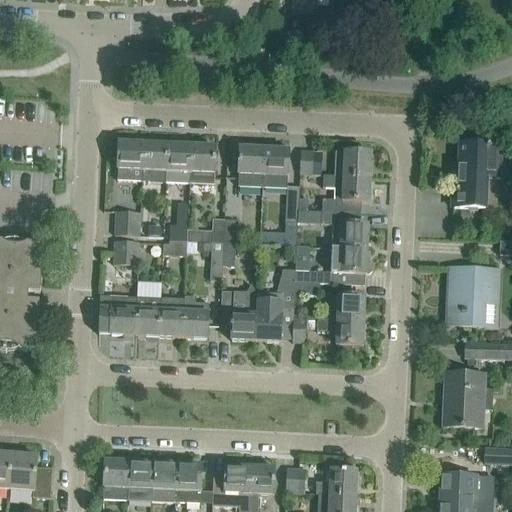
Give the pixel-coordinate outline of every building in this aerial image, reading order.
[(329,0),(294,0),(293,16),(328,18),(329,0)] [(144,183),(145,146),(119,144),(117,182),(144,183)] [(168,184),(169,147),(145,146),(144,183),(168,184)] [(264,190),(266,151),(253,150),(253,147),(240,146),(240,150),(239,150),(238,189),(264,190)] [(453,194),(452,209),(484,211),(486,178),(498,179),(499,165),(500,148),(460,146),(458,192),(456,192),(456,194),(453,194)] [(191,186),(193,148),(169,147),(168,184),(191,186)] [(215,149),(193,148),(191,186),(213,187),(215,149)] [(288,152),(288,148),(275,148),(275,151),(266,151),(264,190),(287,191),(288,170),(289,170),(289,167),(288,167),(288,152)] [(314,179),(315,154),(303,154),(301,178),(314,179)] [(334,178),(343,178),(343,180),(370,182),(371,156),(344,154),(335,154),(334,178)] [(369,204),(370,182),(343,180),(343,178),(334,178),(323,177),(322,190),(335,190),(334,202),(322,201),(321,215),(357,217),(357,204),(369,204)] [(141,228),(141,216),(118,215),(117,227),(141,228)] [(356,227),(357,217),(321,215),(321,227),(333,227),(332,252),(366,254),(368,227),(356,227)] [(225,247),(226,222),(214,222),(214,234),(189,233),(188,245),(225,247)] [(238,223),(226,222),(225,247),(236,247),(238,223)] [(262,235),(261,248),(298,250),(300,226),(285,225),(285,236),(262,235)] [(140,239),(141,228),(117,227),(116,238),(140,239)] [(170,229),(170,244),(179,244),(180,230),(170,229)] [(0,345),(18,347),(17,352),(35,353),(39,311),(40,288),(44,247),(26,246),(25,251),(2,249),(2,244),(0,243),(0,345)] [(116,244),(116,256),(139,257),(140,245),(116,244)] [(187,259),(188,255),(188,245),(179,244),(170,244),(170,246),(165,246),(164,257),(187,259)] [(511,244),(501,244),(500,257),(511,257),(511,244)] [(224,270),(225,247),(188,245),(188,255),(199,256),(199,253),(212,254),(211,283),(223,284),(224,270)] [(235,271),(236,247),(225,247),(224,270),(235,271)] [(366,263),(366,254),(332,252),(331,275),(321,274),(321,275),(297,273),(297,285),(321,286),(334,286),(335,275),(365,276),(366,276),(369,276),(372,273),(372,266),(369,263),(366,263)] [(138,269),(139,257),(116,256),(115,267),(138,269)] [(500,273),(450,271),(448,315),(461,315),(460,327),(498,329),(500,273)] [(296,297),(297,285),(297,273),(282,273),(276,295),(258,295),(256,344),(280,345),(280,339),(292,339),(294,320),(296,297)] [(320,298),(321,286),(297,285),(296,297),(320,298)] [(256,344),(258,295),(256,295),(251,287),(246,294),(221,293),(220,313),(232,314),(231,328),(230,327),(230,330),(231,331),(231,343),(256,344)] [(99,318),(98,336),(110,337),(136,338),(138,300),(137,300),(112,299),(100,298),(99,318)] [(363,325),(364,299),(330,298),(329,322),(363,325)] [(195,299),(186,299),(184,299),(184,302),(186,302),(185,340),(207,341),(208,306),(195,305),(195,299)] [(160,339),(162,301),(138,300),(136,338),(160,339)] [(186,302),(184,302),(162,301),(160,339),(185,340),(186,302)] [(304,345),(305,321),(294,320),(292,339),(292,345),(304,345)] [(362,348),(363,325),(329,322),(317,322),(316,333),(336,334),(336,347),(337,347),(337,357),(351,357),(351,348),(362,348)] [(511,348),(467,347),(467,361),(511,362),(511,375),(511,374),(511,348)] [(486,378),(445,376),(444,390),(447,391),(446,410),(443,410),(442,429),(484,431),(485,410),(481,410),(482,391),(485,391),(486,378)] [(511,453),(486,452),(485,467),(511,467),(511,453)] [(0,490),(9,491),(12,456),(0,455),(0,490)] [(12,456),(9,491),(33,493),(32,500),(51,502),(52,472),(36,471),(37,459),(12,456)] [(129,503),(131,464),(105,463),(103,501),(129,503)] [(152,504),(154,465),(131,464),(129,503),(152,504)] [(176,505),(178,466),(154,465),(152,504),(176,505)] [(178,466),(176,505),(186,505),(200,506),(201,467),(178,466)] [(249,511),(251,469),(225,468),(224,481),(212,481),(211,509),(238,510),(238,511),(249,511)] [(274,470),(251,469),(249,511),(258,511),(260,497),(273,497),(274,470)] [(306,472),(300,472),(288,472),(287,495),(306,496),(306,472)] [(357,474),(330,473),(330,485),(316,485),(315,497),(318,497),(356,499),(357,474)] [(476,478),(442,477),(441,502),(439,501),(438,511),(469,511),(470,500),(475,501),(476,478)] [(355,511),(356,499),(318,497),(317,511),(355,511)]
